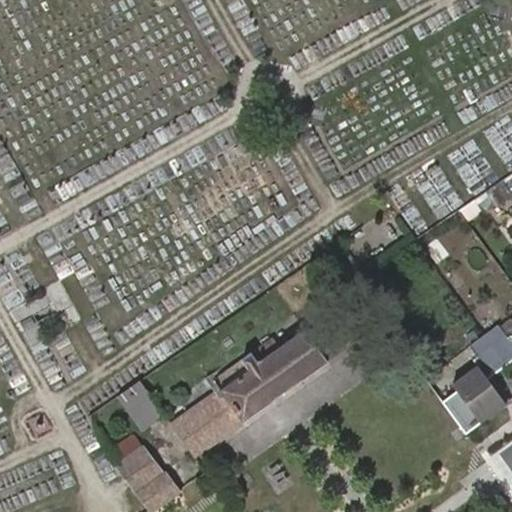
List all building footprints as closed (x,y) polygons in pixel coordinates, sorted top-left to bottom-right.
[(484,335),(506,365),(509,363),(511,359),(511,344),(498,325),(487,333),(485,334),(484,335)] [(171,424),(196,457),(326,364),(309,331),(281,350),(275,340),(216,382),(220,391),(171,424)] [(493,375),(506,365),(484,335),(470,345),(493,375)] [(442,401),(465,433),(507,404),(478,365),(462,377),(453,383),(458,389),(442,401)] [(119,398),(142,432),(167,417),(142,382),(119,398)] [(118,463),(151,510),(178,492),(146,445),(118,463)]
